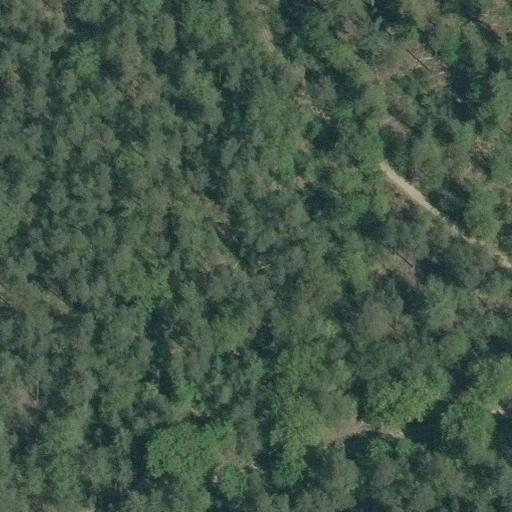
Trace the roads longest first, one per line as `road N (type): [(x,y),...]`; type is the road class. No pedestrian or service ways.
road 1 (track): [(511,413),(99,511)]
road 2 (track): [(253,0),(280,62),(309,101),(387,173),(511,268)]
